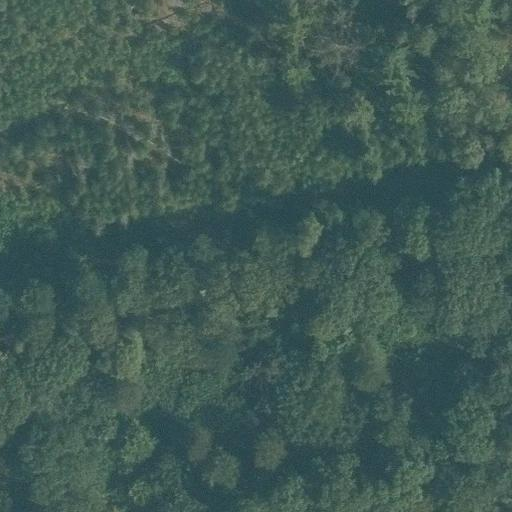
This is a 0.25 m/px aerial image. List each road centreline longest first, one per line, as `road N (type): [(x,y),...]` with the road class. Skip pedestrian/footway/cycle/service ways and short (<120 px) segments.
road 1 (track): [(0,332),(511,212)]
road 2 (track): [(0,333),(67,511)]
